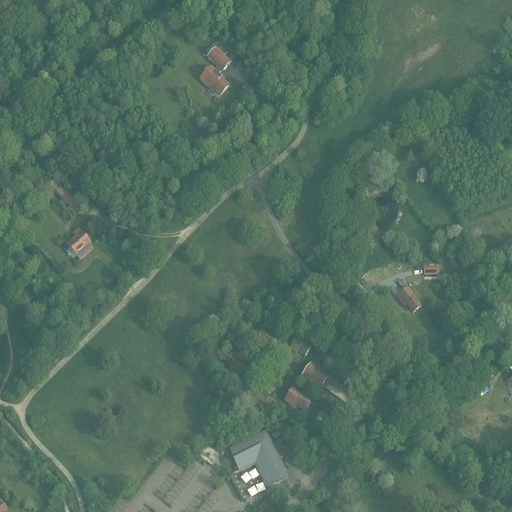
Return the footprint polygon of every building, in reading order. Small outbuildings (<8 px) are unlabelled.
[(211,68),(200,80),(212,92),(214,90),(220,96),(228,87),(222,81),(223,80),(218,75),(221,72),(222,72),(231,63),(216,50),(207,58),(217,68),(214,71),(211,68)] [(72,199),(61,187),(69,180),(63,174),(70,169),(61,159),(54,165),(59,171),(51,178),(54,181),(48,187),(66,205),(67,204),(70,208),(68,209),(74,215),(82,207),(73,198),(72,199)] [(66,245),(70,249),(67,252),(73,260),(77,257),(80,261),(92,250),(89,246),(91,245),(78,230),(73,234),(76,237),(66,245)] [(437,276),(436,268),(424,268),(424,276),(437,276)] [(408,289),(401,280),(397,283),(404,292),(408,289)] [(421,308),(408,289),(404,292),(397,298),(404,308),(407,306),(413,314),(421,308)] [(276,340),(262,330),(255,340),(261,344),(263,342),(271,348),(276,340)] [(227,345),(235,335),(231,331),(223,342),(227,345)] [(233,346),(240,350),(247,340),(240,336),(233,346)] [(289,348),(296,353),(297,351),(305,357),(311,348),(296,338),(289,348)] [(243,360),(233,353),(225,363),(243,376),(249,368),(241,363),(243,360)] [(311,364),(301,378),(319,391),(329,377),(311,364)] [(271,394),(275,388),(270,385),(266,391),(271,394)] [(266,399),(253,390),(248,399),(252,402),(254,399),(262,405),(261,405),(271,412),(276,404),(268,398),(267,398),(266,399)] [(304,411),(310,403),(292,390),(284,401),(294,409),(296,406),(304,411)] [(266,490),(270,488),(279,483),(279,482),(287,478),(270,442),(265,434),(231,451),(232,453),(235,460),(234,461),(241,474),(255,467),(266,490)]
